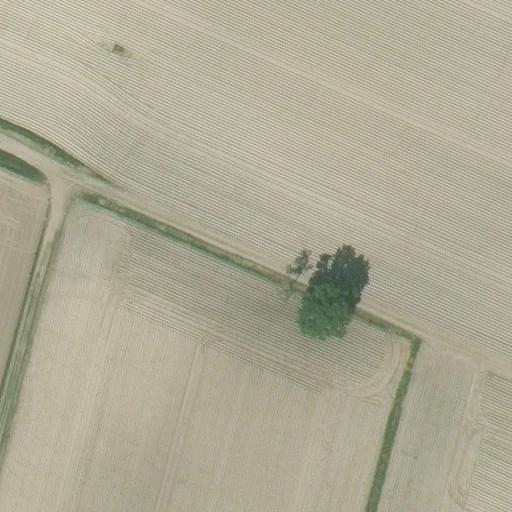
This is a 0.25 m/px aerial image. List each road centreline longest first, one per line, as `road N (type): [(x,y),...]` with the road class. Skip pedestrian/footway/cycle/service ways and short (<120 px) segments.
road 1 (track): [(511,374),(0,150)]
road 2 (track): [(0,453),(70,181)]
